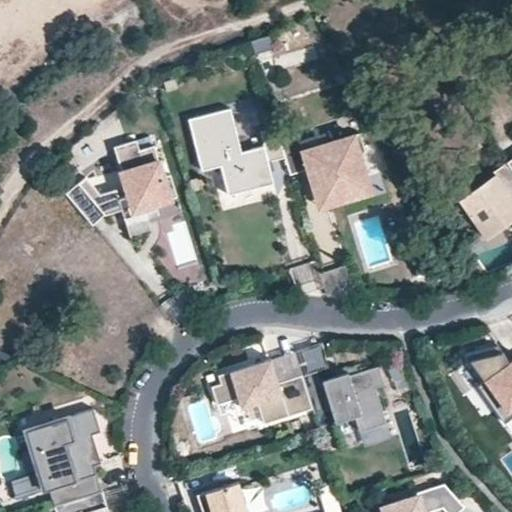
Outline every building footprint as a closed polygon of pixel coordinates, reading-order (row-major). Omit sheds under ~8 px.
[(229,102),(187,113),(201,164),(211,162),(221,159),(228,188),(273,176),(267,154),(263,139),(241,145),(237,131),(229,102)] [(295,117),(276,122),(289,167),(307,162),(314,185),(330,181),(334,195),(355,189),(352,180),(351,175),(366,171),(359,146),(364,145),(358,126),(325,135),(323,127),(300,133),(295,117)] [(283,150),(276,122),(260,126),(263,139),(267,154),(283,150)] [(138,139),(115,146),(129,193),(120,196),(118,188),(101,193),(86,175),(67,192),(94,224),(106,214),(123,208),(144,202),(148,212),(159,209),(157,202),(178,195),(172,173),(164,175),(155,144),(141,148),(138,139)] [(511,167),(507,160),(493,169),(496,172),(460,198),(487,236),(511,217),(511,167)] [(367,175),(366,171),(351,175),(352,180),(367,175)] [(334,195),(330,181),(314,185),(318,200),(334,195)] [(159,209),(148,212),(150,219),(161,216),(159,209)] [(148,212),(126,219),(131,235),(152,228),(150,219),(148,212)] [(511,359),(510,360),(505,364),(499,356),(504,352),(498,343),(465,351),(485,379),(478,384),(494,406),(505,421),(511,415),(511,359)] [(510,360),(504,352),(499,356),(505,364),(510,360)] [(303,375),(303,373),(279,380),(271,357),(263,359),(265,363),(256,366),(255,362),(219,373),(221,382),(212,385),(217,403),(239,396),(242,406),(258,401),(265,422),(313,407),(303,375)] [(387,422),(376,386),(385,383),(379,365),(321,383),(317,370),(303,375),(313,407),(314,411),(331,405),(336,420),(355,414),(360,430),(387,422)] [(102,460),(93,432),(101,429),(94,406),(23,429),(42,489),(47,488),(52,504),(102,489),(97,470),(86,474),(84,466),(94,463),(102,460)] [(97,470),(94,463),(84,466),(86,474),(97,470)] [(251,511),(242,484),(241,479),(200,492),(205,511),(251,511)] [(430,511),(431,511),(443,507),(447,511),(457,511),(465,505),(444,482),(417,491),(417,493),(382,504),(384,511),(430,511)] [(109,511),(102,489),(52,504),(54,511),(109,511)] [(343,511),(339,497),(338,495),(324,499),(327,511),(343,511)]
